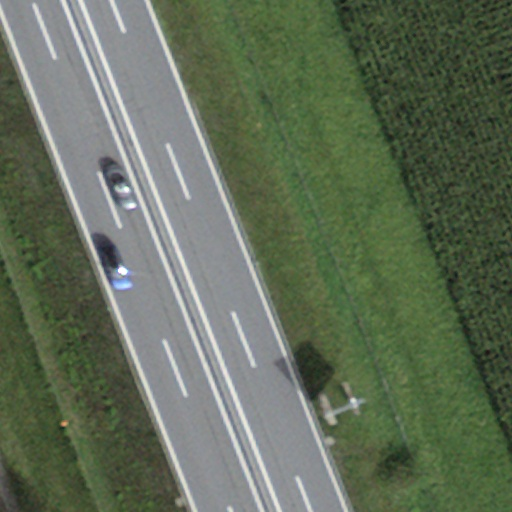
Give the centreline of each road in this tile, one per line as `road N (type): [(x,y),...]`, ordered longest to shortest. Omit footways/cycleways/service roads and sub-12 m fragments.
road 1 (trunk): [(309,511),(111,0)]
road 2 (trunk): [(34,0),(232,511)]
